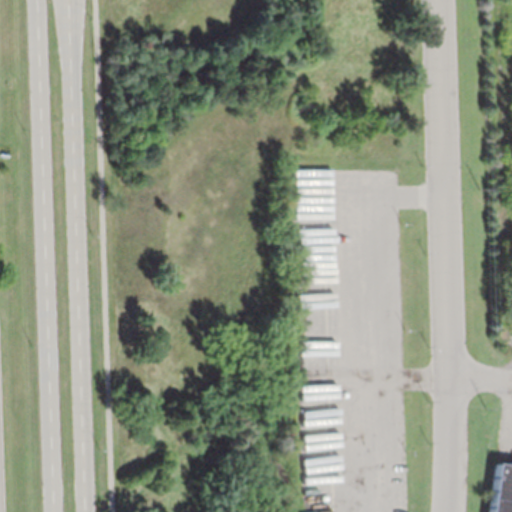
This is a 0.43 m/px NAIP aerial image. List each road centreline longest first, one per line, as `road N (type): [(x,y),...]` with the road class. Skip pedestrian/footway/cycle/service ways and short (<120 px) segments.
road 1 (primary): [(36,0),(53,511)]
road 2 (primary): [(84,511),(67,0)]
road 3 (residential): [(454,511),(439,0)]
